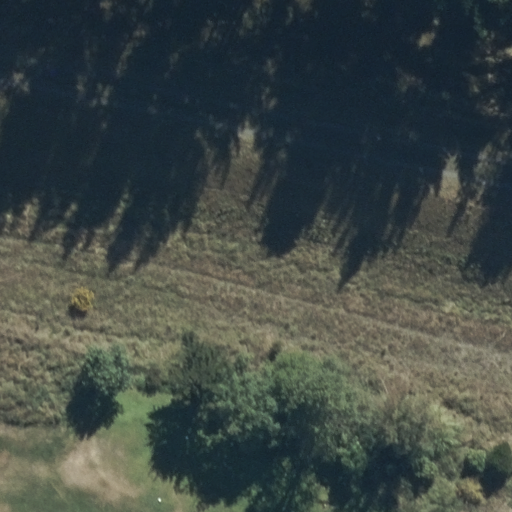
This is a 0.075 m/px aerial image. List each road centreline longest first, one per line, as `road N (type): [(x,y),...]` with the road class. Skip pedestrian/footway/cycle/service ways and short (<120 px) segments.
road 1 (track): [(0,258),(511,374)]
road 2 (track): [(0,74),(511,183)]
